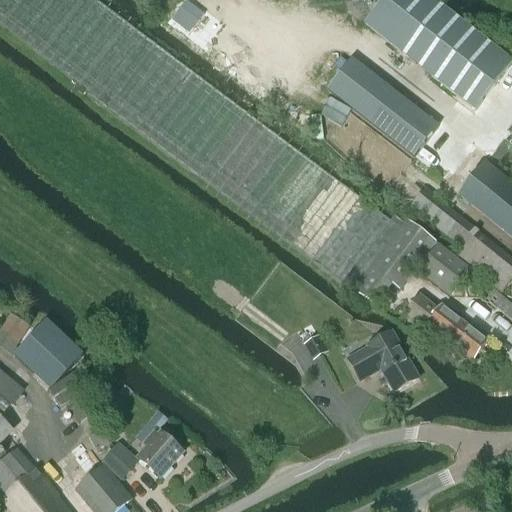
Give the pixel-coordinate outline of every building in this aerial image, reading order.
[(0,0),(0,25),(78,85),(273,233),(353,294),(400,232),(199,80),(93,0),(0,0)] [(476,110),(511,63),(511,62),(432,0),(383,0),(365,23),(476,110)] [(352,61),(327,92),(414,160),(438,129),(352,61)] [(511,184),(486,165),(459,199),(511,239),(511,184)] [(464,251),(461,255),(457,259),(501,294),(511,280),(511,259),(425,191),(410,209),(464,251)] [(404,228),(353,295),(376,311),(392,289),(400,294),(437,245),(407,224),(404,228)] [(439,247),(419,274),(451,299),(472,272),(456,260),(439,247)] [(496,292),(483,301),(498,320),(510,310),(508,308),(501,298),(496,292)] [(427,327),(472,363),(487,344),(443,309),(439,315),(419,299),(405,316),(424,331),(427,327)] [(11,318),(0,334),(0,350),(11,358),(12,357),(16,351),(30,330),(24,326),(11,318)] [(18,352),(13,357),(15,359),(50,392),(83,357),(78,352),(46,322),(42,326),(18,352)] [(419,381),(391,334),(367,348),(368,350),(347,362),(360,383),(381,372),(394,395),(419,381)] [(0,449),(7,442),(4,439),(12,433),(1,421),(2,420),(13,408),(24,393),(0,372),(0,449)] [(74,376),(48,395),(60,413),(64,410),(77,429),(98,414),(85,396),(88,394),(74,376)] [(146,449),(136,460),(138,462),(161,482),(183,457),(161,437),(157,434),(155,432),(142,446),(146,449)] [(11,511),(66,511),(56,501),(58,499),(18,453),(0,469),(0,497),(2,499),(1,500),(11,511)] [(118,453),(106,468),(121,480),(134,466),(118,453)] [(119,511),(133,502),(105,469),(76,493),(91,511),(119,511)]
